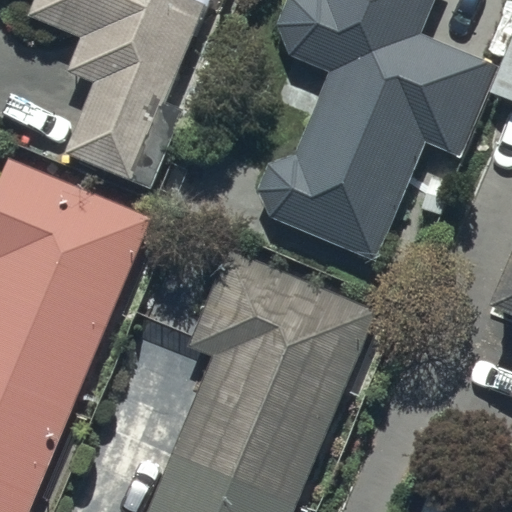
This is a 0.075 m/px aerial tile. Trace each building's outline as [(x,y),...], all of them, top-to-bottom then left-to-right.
[(35,0),(30,16),(84,34),(70,74),(91,81),(66,155),(156,186),(183,105),(171,101),(206,0),(205,0),(35,0)] [(263,193),(273,216),(380,261),(428,146),(462,161),(502,64),(425,31),(437,0),(288,0),(280,23),(291,55),(330,71),(299,155),(270,166),(263,193)] [(511,41),(493,90),(511,97),(511,41)] [(0,511),(26,511),(146,214),(9,159),(0,180),(0,511)] [(148,511),(294,511),(377,314),(229,253),(189,350),(212,359),(148,511)] [(511,255),(491,307),(511,315),(511,255)] [(432,487),(422,511),(509,511),(463,492),(460,498),(432,487)]
